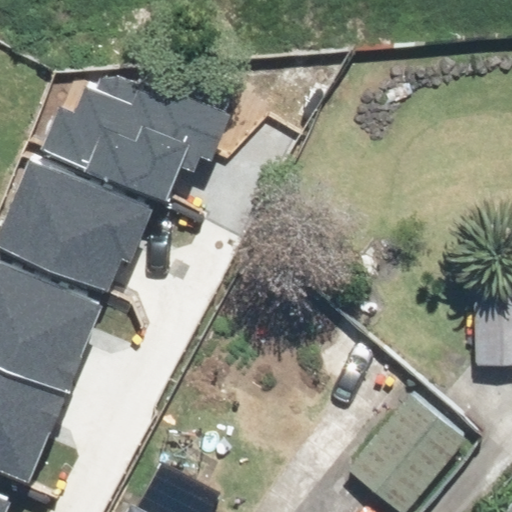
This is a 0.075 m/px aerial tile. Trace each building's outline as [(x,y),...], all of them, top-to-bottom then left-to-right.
[(59,105),(42,148),(167,198),(180,166),(194,172),(201,156),(211,160),(229,116),(107,68),(102,66),(101,69),(94,88),(84,84),(73,111),(59,105)] [(27,159),(0,227),(0,248),(109,292),(122,261),(130,264),(152,208),(27,159)] [(0,264),(0,367),(65,395),(102,307),(0,264)] [(511,285),(471,286),(473,363),(511,361),(511,285)] [(190,309),(146,287),(91,402),(135,423),(190,309)] [(0,367),(0,471),(28,484),(65,395),(0,367)] [(400,511),(401,511),(463,436),(408,391),(346,468),(400,511)] [(511,511),(511,495),(498,511),(511,511)] [(0,497),(0,511),(7,511),(11,502),(0,497)] [(144,511),(124,501),(118,511),(144,511)]
